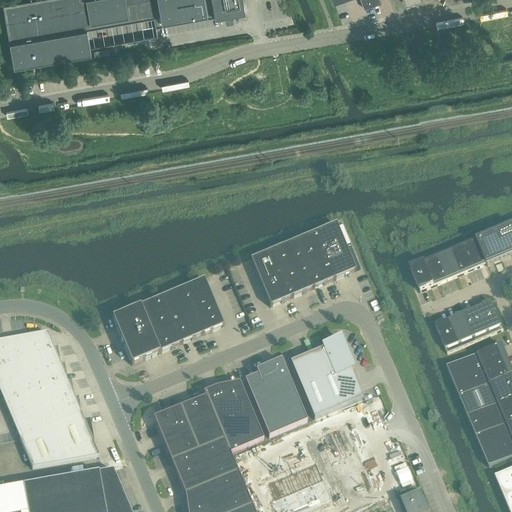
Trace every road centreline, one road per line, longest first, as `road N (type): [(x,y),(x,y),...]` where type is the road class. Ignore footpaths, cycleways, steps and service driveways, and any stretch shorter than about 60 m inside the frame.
road 1 (unclassified): [(447,511),(370,324),(351,310),(112,403)]
road 2 (unclassified): [(0,110),(162,81),(263,48)]
road 3 (unclassified): [(511,4),(263,48)]
road 4 (unclassified): [(112,403),(84,341),(62,319),(32,307),(0,308)]
